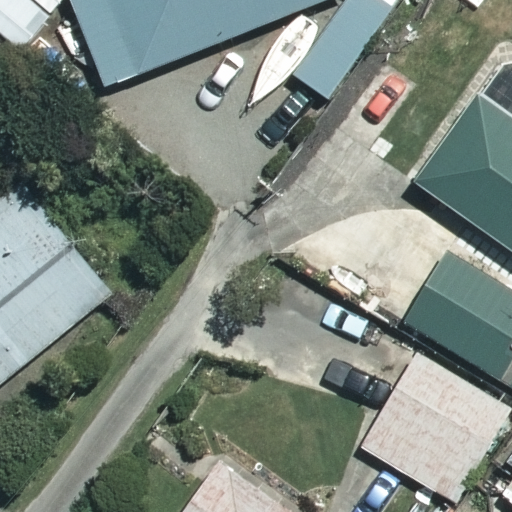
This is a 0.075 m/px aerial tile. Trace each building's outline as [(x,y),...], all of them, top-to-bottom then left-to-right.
[(347,0),(73,0),(111,95),(347,0)] [(354,0),(295,82),(333,110),(411,0),(354,0)] [(387,48),(353,95),(395,126),(430,79),(387,48)] [(511,69),(423,194),(511,257),(511,69)] [(0,401),(116,305),(24,194),(0,214),(0,401)] [(511,281),(459,251),(412,332),(507,386),(511,377),(511,281)] [(511,423),(511,415),(424,362),(368,455),(459,510),(511,423)] [(280,511),(228,475),(201,511),(280,511)]
